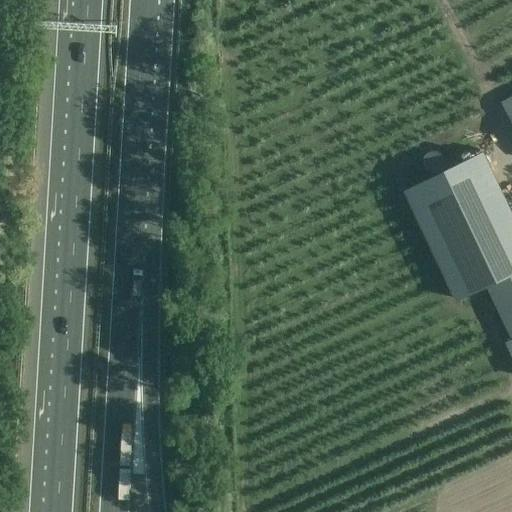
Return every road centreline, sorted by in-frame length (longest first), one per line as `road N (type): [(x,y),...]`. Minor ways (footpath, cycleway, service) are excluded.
road 1 (motorway): [(81,0),(52,511)]
road 2 (motorway): [(128,264),(144,0)]
road 3 (motorway): [(157,511),(128,264)]
road 4 (motorway): [(113,511),(128,264)]
